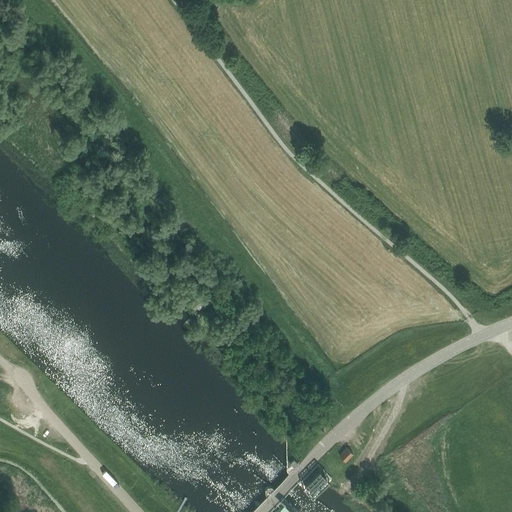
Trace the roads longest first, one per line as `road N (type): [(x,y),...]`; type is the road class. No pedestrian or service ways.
road 1 (tertiary): [(261,511),(380,396),(511,322)]
road 2 (unclassified): [(0,360),(88,458)]
